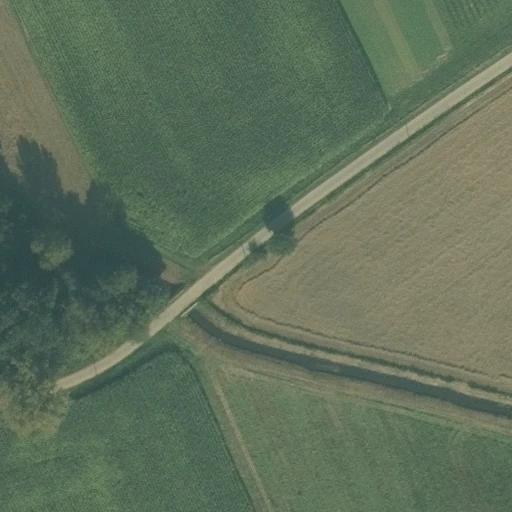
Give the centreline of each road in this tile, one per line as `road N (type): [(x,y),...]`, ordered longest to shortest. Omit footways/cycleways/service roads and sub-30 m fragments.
road 1 (residential): [(511,58),(314,197),(126,346),(0,402)]
road 2 (track): [(0,204),(212,279)]
